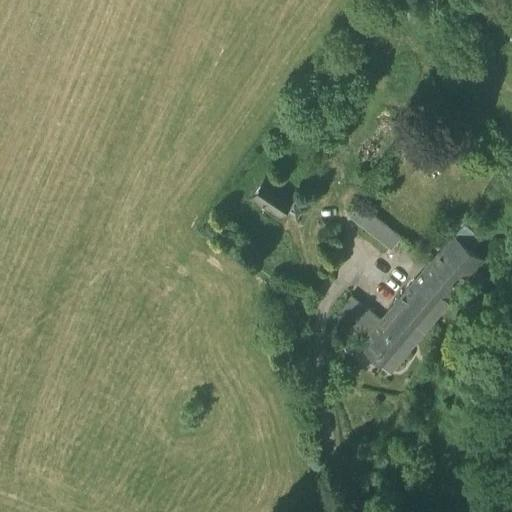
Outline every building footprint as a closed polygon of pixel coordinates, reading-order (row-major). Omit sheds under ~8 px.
[(424,19),(404,5),(399,13),(418,27),(424,19)] [(248,208),(262,218),(279,194),(264,184),(248,208)] [(293,203),(279,194),(262,218),(277,228),(293,203)] [(349,222),(391,256),(400,245),(358,211),(349,222)] [(363,354),(391,377),(394,373),(470,282),(481,268),(470,259),(481,246),(464,232),(432,271),(381,332),(363,354)] [(338,321),(346,328),(358,314),(350,307),(338,321)] [(381,332),(358,314),(346,328),(340,335),(363,354),(381,332)]
